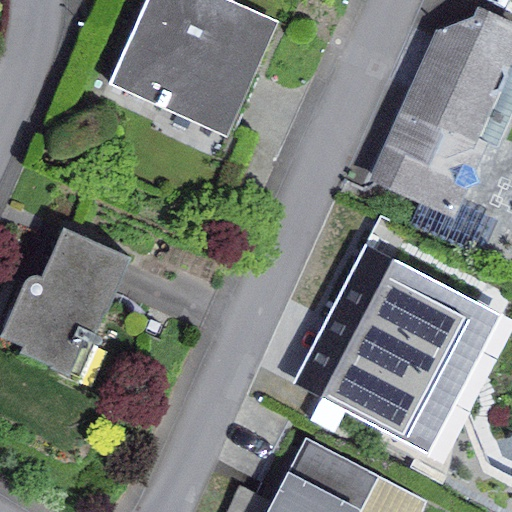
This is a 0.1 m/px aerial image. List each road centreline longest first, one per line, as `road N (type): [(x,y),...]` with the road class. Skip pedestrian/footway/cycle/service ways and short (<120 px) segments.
road 1 (residential): [(159,511),(394,0)]
road 2 (residential): [(33,0),(24,89),(0,139)]
